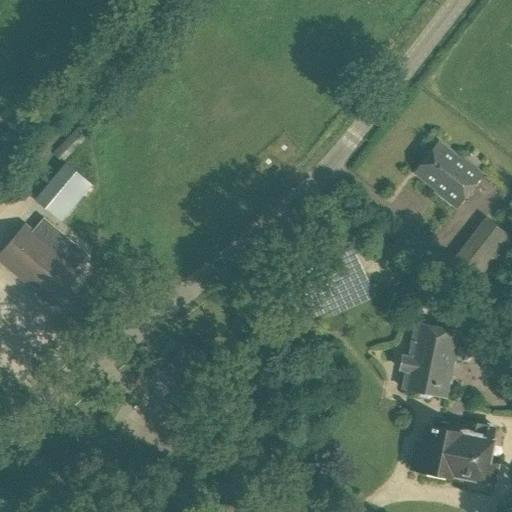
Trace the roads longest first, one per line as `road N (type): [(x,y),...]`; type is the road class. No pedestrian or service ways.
road 1 (unclassified): [(0,441),(279,217)]
road 2 (unclassified): [(280,511),(252,480),(233,407),(239,317),(279,217)]
road 3 (unclassified): [(279,217),(459,0)]
road 4 (unknown): [(485,511),(462,495),(418,485),(357,495)]
